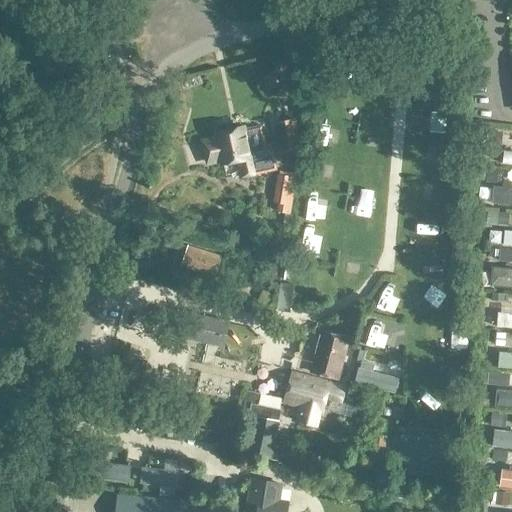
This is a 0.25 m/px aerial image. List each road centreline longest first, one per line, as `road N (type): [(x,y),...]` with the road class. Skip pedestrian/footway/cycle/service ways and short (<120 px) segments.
road 1 (unclassified): [(59,511),(85,318),(137,126),(166,69),(252,30),(414,0)]
road 2 (unknown): [(95,281),(137,293),(121,367),(128,440),(281,480),(287,511)]
